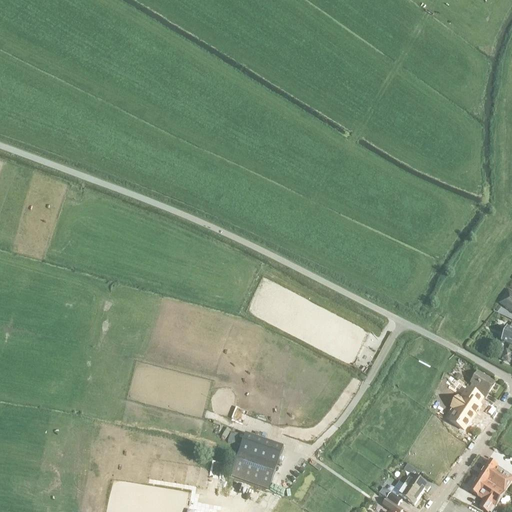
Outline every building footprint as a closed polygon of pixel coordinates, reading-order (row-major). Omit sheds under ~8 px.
[(511,325),(511,329),(507,327),(501,342),(510,346),(507,352),(506,352),(503,361),(509,363),(511,356),(511,354),(511,352),(511,325)] [(473,386),(471,389),(486,399),(495,385),(478,374),(471,385),(473,386)] [(454,389),(459,382),(450,377),(446,383),(454,389)] [(450,422),(464,432),(475,415),(476,416),(479,412),(478,411),(480,408),(478,406),(482,400),(468,390),(467,390),(462,397),(465,399),(463,402),(459,399),(452,409),(456,412),(450,422)] [(238,435),(231,433),(228,442),(234,445),(238,435)] [(284,448),(246,435),(231,477),(269,490),(284,448)] [(511,477),(489,462),(481,476),(489,481),(506,492),(511,483),(511,477)] [(409,481),(405,487),(421,498),(425,492),(427,494),(430,489),(410,475),(407,480),(409,481)] [(489,481),(481,476),(470,492),(484,501),(480,508),(485,511),(490,511),(494,508),(495,509),(506,492),(489,481)] [(421,498),(405,487),(399,483),(391,494),(397,498),(399,496),(414,507),(421,498)] [(391,494),(387,500),(398,507),(402,502),(397,498),(391,494)] [(398,507),(387,500),(383,507),(390,511),(402,511),(403,511),(398,507)]
